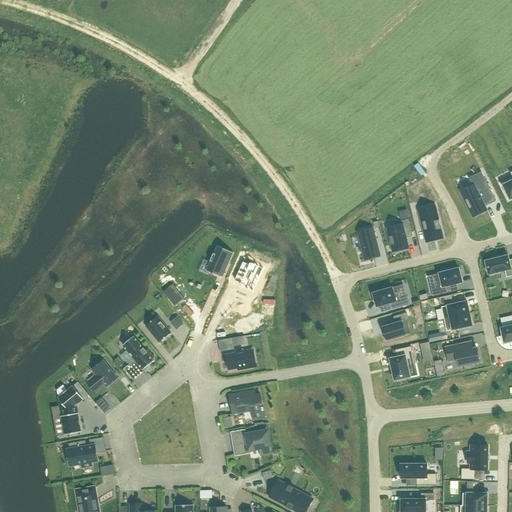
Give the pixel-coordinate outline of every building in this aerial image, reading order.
[(507,122),(504,116),(487,125),(490,131),(507,122)] [(475,156),(468,142),(465,143),(469,151),(466,152),(469,159),(475,156)] [(473,186),(461,192),(473,217),(487,210),(483,203),(494,198),(495,202),(496,201),(481,172),(469,178),(473,186)] [(419,211),(412,213),(415,225),(422,223),(426,242),(443,238),(441,229),(441,228),(439,221),(440,221),(439,220),(436,211),(420,215),(419,211)] [(402,224),(386,228),(393,253),(410,249),(407,238),(413,236),(409,219),(402,221),(402,224)] [(359,237),(352,238),(354,248),(361,246),(365,260),(380,256),(374,232),(359,236),(359,237)] [(218,246),(207,270),(223,277),(233,253),(218,246)] [(508,256),(486,261),(489,275),(506,271),(507,277),(511,275),(511,262),(510,263),(508,256)] [(249,264),(243,261),(234,281),(240,284),(239,286),(253,292),(252,293),(253,294),(255,291),(254,290),(263,270),(264,270),(265,267),(264,267),(264,268),(250,262),(249,264)] [(436,286),(431,287),(433,297),(451,292),(449,285),(462,282),(461,277),(463,276),(461,269),(459,270),(459,269),(449,271),(448,269),(441,271),(442,273),(434,275),(436,286)] [(383,290),(371,294),(373,301),(375,300),(377,307),(390,303),(392,309),(410,304),(407,295),(401,297),(398,286),(390,288),(390,287),(383,289),(383,290)] [(467,302),(442,307),(444,319),(470,314),(467,302)] [(385,333),(383,333),(385,340),(387,340),(387,341),(411,333),(407,321),(409,320),(407,313),(394,317),(396,323),(383,327),(385,333)] [(470,314),(444,319),(447,331),(472,326),(470,314)] [(511,315),(501,318),(503,328),(502,328),(505,342),(511,340),(511,315)] [(158,317),(146,326),(160,343),(171,333),(158,317)] [(178,318),(172,323),(177,329),(183,324),(178,318)] [(134,336),(123,345),(135,360),(124,369),(134,380),(145,371),(144,369),(154,361),(134,336)] [(232,338),(218,341),(220,352),(234,350),(234,346),(246,344),(245,336),(232,338)] [(461,344),(446,348),(449,361),(457,360),(459,367),(466,365),(467,367),(474,365),(473,363),(480,362),(477,348),(473,349),(472,342),(461,344)] [(423,354),(431,352),(429,343),(421,344),(423,354)] [(397,358),(391,359),(392,365),(393,371),(395,380),(397,380),(398,382),(406,380),(405,378),(410,377),(407,366),(415,364),(411,347),(396,350),(397,358)] [(236,354),(227,356),(229,368),(239,367),(239,370),(256,367),(253,350),(243,352),(243,353),(237,354),(237,353),(236,353),(236,354)] [(97,375),(88,383),(96,392),(105,385),(106,386),(117,377),(104,361),(95,368),(93,370),(96,374),(97,375)] [(125,387),(130,383),(124,375),(119,380),(125,387)] [(73,386),(58,398),(65,435),(82,432),(77,405),(84,399),(89,395),(78,382),(74,386),(73,386)] [(237,399),(231,400),(233,414),(252,411),(254,420),(265,418),(264,411),(265,411),(264,407),(263,407),(261,395),(255,396),(255,391),(239,394),(236,395),(237,399)] [(102,398),(96,403),(105,414),(111,409),(102,398)] [(244,444),(235,445),(237,455),(250,452),(250,450),(251,449),(260,448),(261,454),(265,454),(271,453),(267,432),(255,434),(254,432),(246,433),(247,436),(243,437),(244,444)] [(70,450),(67,450),(70,465),(82,463),(82,467),(92,466),(92,462),(98,461),(95,445),(87,447),(86,441),(69,444),(70,450)] [(462,469),(461,479),(475,480),(475,470),(488,470),(488,461),(489,461),(489,460),(488,460),(489,456),(489,455),(488,455),(488,446),(471,446),(471,452),(468,452),(468,463),(471,463),(471,469),(462,469)] [(400,467),(400,476),(401,476),(402,478),(416,478),(416,485),(437,485),(436,474),(427,474),(427,464),(424,464),(424,462),(417,462),(417,464),(401,464),(401,467),(400,467)] [(113,466),(101,468),(102,475),(114,473),(113,466)] [(278,480),(269,497),(287,506),(286,507),(287,508),(287,506),(292,509),(291,510),(292,509),(297,511),(303,511),(311,498),(294,489),(294,487),(293,489),(289,486),(290,485),(289,485),(289,486),(278,480)] [(463,493),(463,506),(487,506),(487,494),(473,493),(474,482),(468,482),(467,493),(463,493)] [(99,511),(95,487),(76,490),(79,511),(99,511)] [(400,507),(399,511),(425,511),(426,500),(434,500),(434,493),(422,493),(422,500),(402,500),(402,507),(400,507)]
